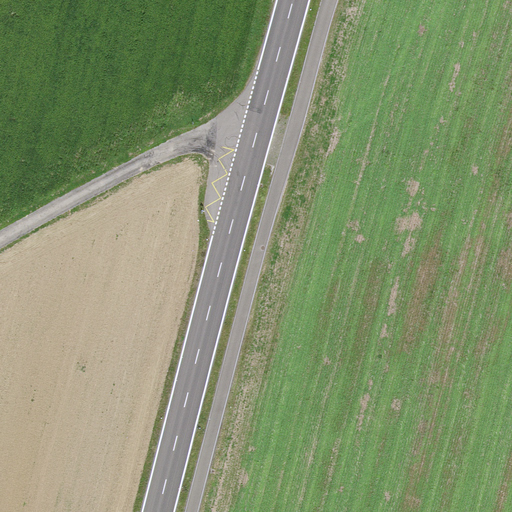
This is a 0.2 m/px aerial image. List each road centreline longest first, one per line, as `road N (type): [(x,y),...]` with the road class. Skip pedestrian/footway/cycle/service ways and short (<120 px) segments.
road 1 (track): [(193,511),(330,0)]
road 2 (secondary): [(158,511),(260,120)]
road 3 (residential): [(260,120),(138,165),(0,245)]
road 4 (secondary): [(260,120),(293,0)]
